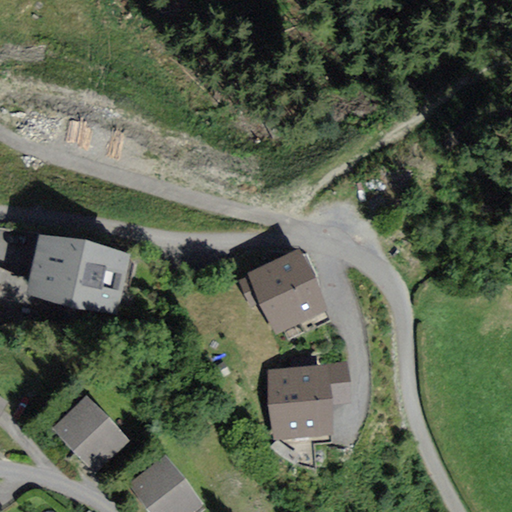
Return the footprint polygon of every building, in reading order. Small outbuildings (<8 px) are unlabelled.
[(132,255),(40,236),(27,294),(119,314),(132,255)] [(303,251),(252,273),(278,333),(328,311),(303,251)] [(329,365),(270,369),(274,439),(333,435),(329,365)] [(0,415),(9,400),(0,395),(0,415)] [(87,396),(53,429),(96,473),(130,440),(87,396)] [(166,455),(129,485),(150,511),(194,511),(204,504),(166,455)]
